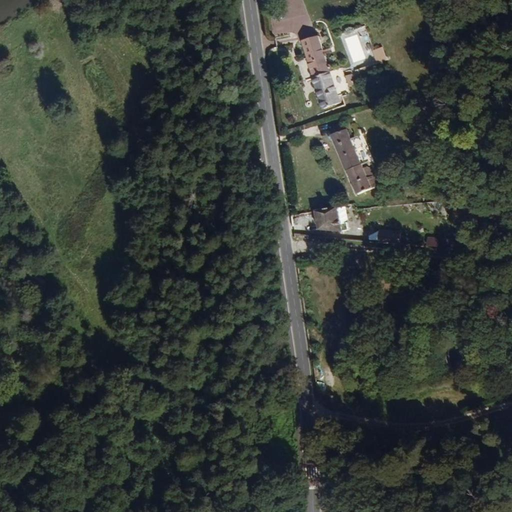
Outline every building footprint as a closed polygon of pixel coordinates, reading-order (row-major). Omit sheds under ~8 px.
[(336,69),(333,60),(328,61),(320,35),(301,40),(321,108),(340,103),(330,70),(336,69)] [(387,59),(383,47),(372,51),(376,63),(387,59)] [(348,85),(355,83),(352,73),(345,75),(348,85)] [(368,163),(357,138),(350,141),(346,132),(333,138),(357,195),(378,186),(372,173),(367,170),(363,172),(361,166),(368,163)] [(341,231),(337,207),(313,212),(316,231),(341,231)] [(400,240),(401,232),(385,230),(379,230),(378,238),(385,239),(400,240)] [(428,237),(428,246),(446,247),(447,238),(428,237)]
